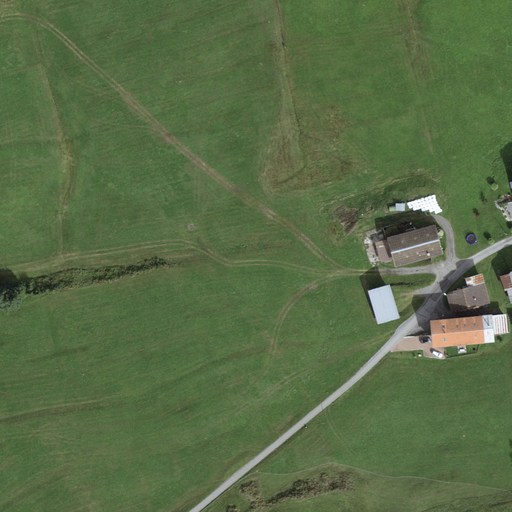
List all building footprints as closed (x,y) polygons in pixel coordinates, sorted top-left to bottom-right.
[(440,227),(376,244),(382,265),(399,261),(401,268),(447,255),(440,227)] [(486,275),(470,279),(472,288),(488,284),(486,275)] [(511,277),(502,279),(507,292),(510,292),(511,301),(511,277)] [(395,286),(372,292),(381,326),(403,320),(395,286)] [(480,289),(456,295),(460,314),(484,308),(480,289)] [(508,317),(496,318),(498,336),(509,335),(508,317)] [(494,318),(438,322),(439,337),(439,349),(443,349),(496,345),(494,318)] [(439,337),(404,340),(395,352),(424,351),(426,356),(440,356),(443,349),(439,349),(439,337)]
